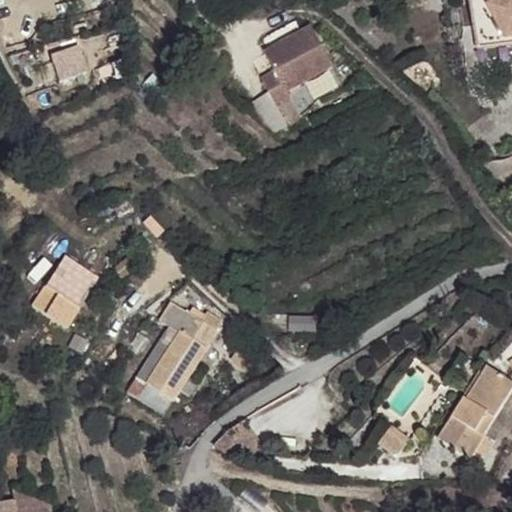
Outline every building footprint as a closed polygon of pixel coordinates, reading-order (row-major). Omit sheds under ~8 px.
[(511,0),(474,0),(467,1),(476,53),(511,46),(511,0)] [(307,32),(261,59),(270,78),(258,84),(265,98),(249,106),(266,139),(283,129),(274,110),(286,104),(283,98),(330,72),(307,32)] [(80,53),(51,61),(58,84),(87,76),(80,53)] [(286,104),(274,110),(283,129),(296,123),(286,104)] [(32,307),(45,316),(55,296),(43,290),(32,307)] [(183,309),(172,328),(180,333),(208,351),(219,335),(183,309)] [(180,333),(170,350),(196,368),(208,351),(180,333)] [(242,341),(234,352),(243,360),(251,348),(242,341)] [(251,348),(243,360),(250,366),(256,359),(259,361),(263,357),(251,348)] [(170,350),(157,368),(183,387),(180,392),(189,398),(197,387),(188,381),(196,368),(170,350)] [(157,368),(146,385),(173,402),(180,392),(183,387),(157,368)] [(465,403),(441,442),(472,461),(474,457),(485,463),(496,445),(486,438),(511,394),(511,386),(488,372),(469,404),(465,403)] [(138,378),(128,393),(164,417),(173,402),(146,385),(138,378)] [(390,433),(379,447),(396,460),(407,445),(390,433)] [(0,511),(26,511),(29,504),(0,491),(0,511)]
